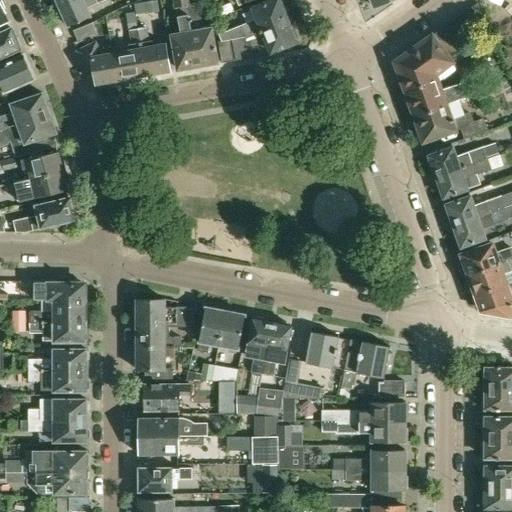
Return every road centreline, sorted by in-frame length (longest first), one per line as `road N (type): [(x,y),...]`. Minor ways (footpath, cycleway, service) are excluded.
road 1 (residential): [(444,328),(109,262)]
road 2 (residential): [(444,328),(348,57)]
road 3 (residential): [(77,113),(310,72),(348,57)]
road 4 (residential): [(111,511),(109,262)]
road 5 (residential): [(443,511),(444,328)]
road 6 (residential): [(109,262),(77,113)]
road 7 (residential): [(77,113),(27,0)]
